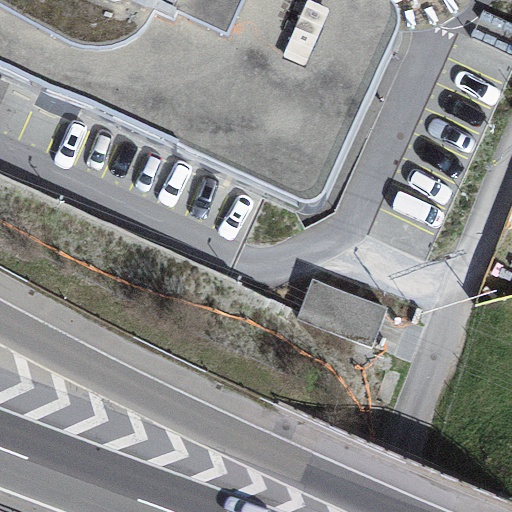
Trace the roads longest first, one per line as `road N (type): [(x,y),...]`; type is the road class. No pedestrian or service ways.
road 1 (motorway): [(408,511),(0,322)]
road 2 (track): [(511,158),(381,511)]
road 3 (motorway): [(173,511),(0,448)]
